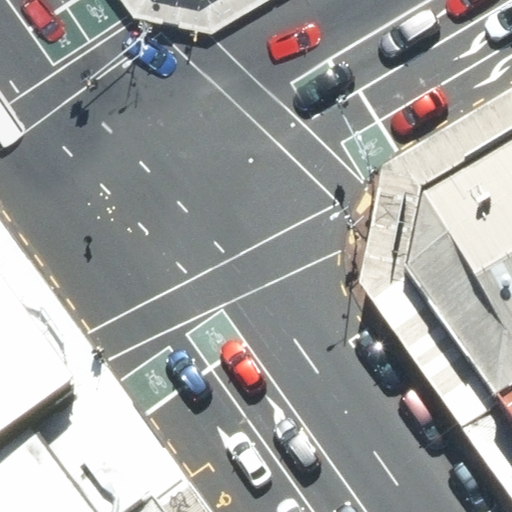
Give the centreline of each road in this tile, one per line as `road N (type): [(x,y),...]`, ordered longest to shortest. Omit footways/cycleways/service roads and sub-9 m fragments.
road 1 (primary): [(117,197),(346,511)]
road 2 (primary): [(117,197),(442,0)]
road 3 (primary): [(0,38),(117,197)]
